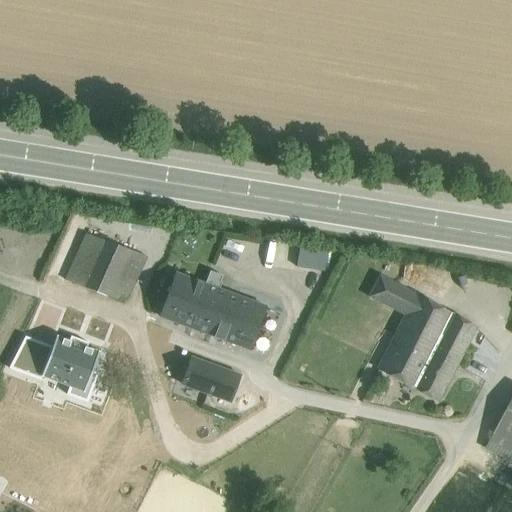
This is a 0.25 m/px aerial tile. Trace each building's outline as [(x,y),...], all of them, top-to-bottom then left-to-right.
[(145,256),(86,234),(65,280),(124,302),(145,256)] [(270,266),(325,268),(326,244),(271,243),(270,266)] [(328,278),(308,270),(301,288),(321,295),(328,278)] [(229,294),(177,275),(162,316),(214,335),(229,294)] [(452,315),(380,277),(370,295),(407,315),(392,341),(428,360),(452,315)] [(264,307),(229,294),(214,335),(249,348),(264,307)] [(428,360),(414,387),(436,399),(448,377),(453,379),(456,375),(451,372),(474,327),(452,315),(428,360)] [(428,360),(392,341),(378,368),(414,387),(428,360)] [(239,375),(205,362),(193,357),(184,381),(231,398),(239,375)] [(511,395),(494,431),(511,440),(511,395)] [(511,440),(494,431),(485,447),(511,460),(511,440)]
